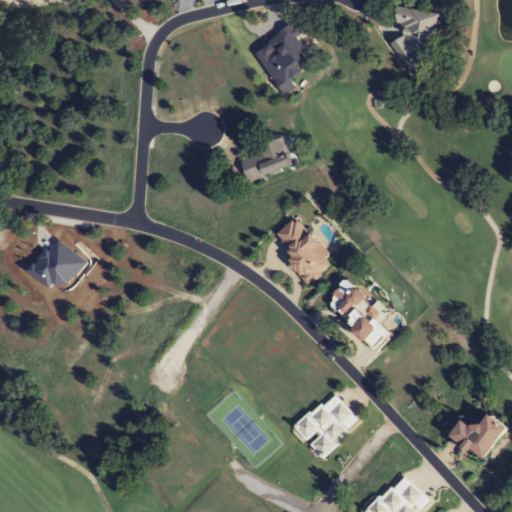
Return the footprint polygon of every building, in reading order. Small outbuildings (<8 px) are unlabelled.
[(257,146),(259,155),(241,161),(248,181),(294,167),(284,137),(257,146)] [(330,306),(377,353),(394,335),(383,325),(392,315),(378,301),(373,306),(346,279),(339,287),(344,292),(330,306)] [(295,428),(308,443),(321,458),(361,424),(335,393),(295,428)] [(463,421),(451,437),(482,461),(507,429),(488,414),(475,431),(463,421)] [(422,511),(432,503),(403,475),(367,511),(422,511)]
